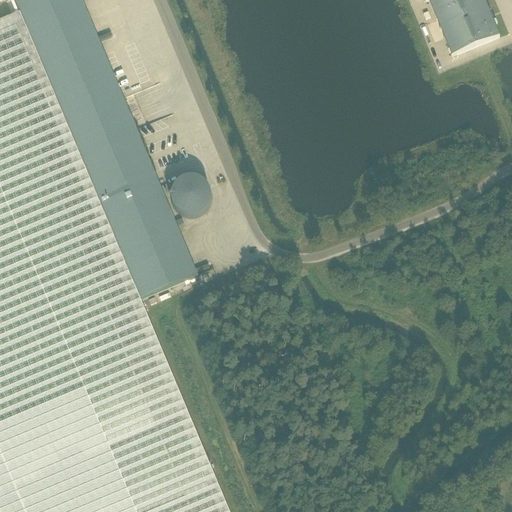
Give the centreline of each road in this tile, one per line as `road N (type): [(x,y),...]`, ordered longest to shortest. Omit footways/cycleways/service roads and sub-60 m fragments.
road 1 (unclassified): [(511,167),(451,206),(336,251),(278,254),(252,227),(157,0)]
road 2 (unknown): [(406,0),(448,66),(511,43)]
